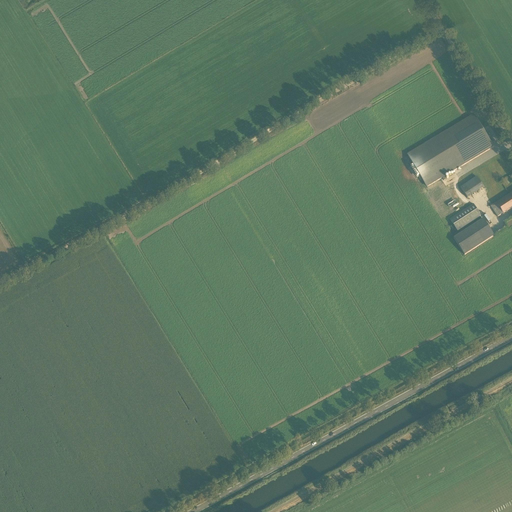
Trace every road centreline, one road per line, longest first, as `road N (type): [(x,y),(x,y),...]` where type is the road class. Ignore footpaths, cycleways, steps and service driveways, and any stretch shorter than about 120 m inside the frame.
road 1 (track): [(442,25),(0,280)]
road 2 (primary): [(193,511),(511,337)]
road 3 (unclassified): [(257,511),(511,377)]
road 4 (unclassified): [(511,142),(426,0)]
